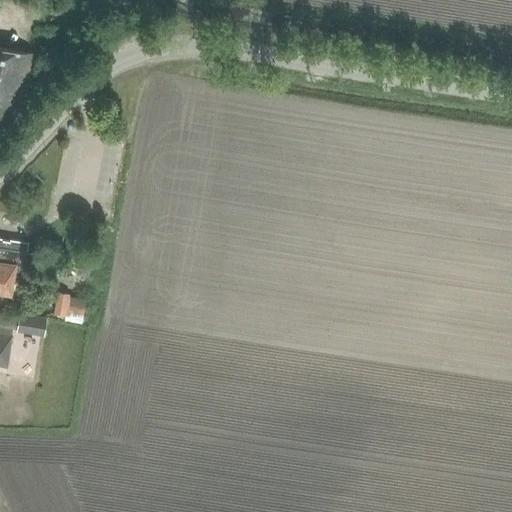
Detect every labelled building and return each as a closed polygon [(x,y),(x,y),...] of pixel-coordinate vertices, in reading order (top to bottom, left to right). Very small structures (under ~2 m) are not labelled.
[(0,125),(6,127),(23,110),(31,51),(0,46),(0,125)] [(0,301),(2,302),(4,292),(6,292),(10,263),(25,265),(28,242),(0,238),(0,301)] [(40,267),(42,253),(30,251),(28,265),(40,267)] [(90,277),(92,265),(79,263),(77,274),(90,277)] [(67,298),(67,295),(58,293),(56,302),(46,300),(44,311),(85,318),(88,302),(67,298)] [(0,312),(0,366),(8,367),(16,315),(0,312)] [(43,319),(17,315),(14,332),(40,336),(43,319)]
